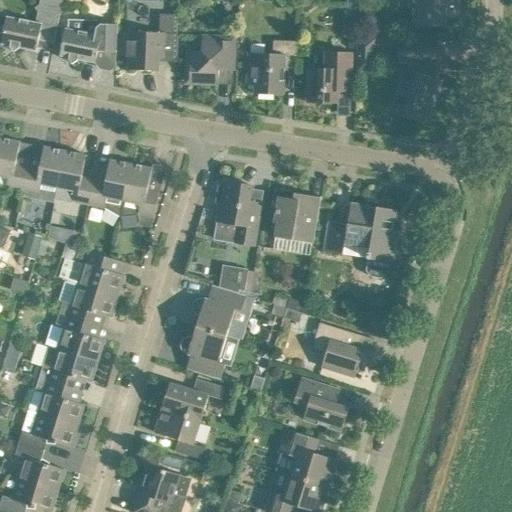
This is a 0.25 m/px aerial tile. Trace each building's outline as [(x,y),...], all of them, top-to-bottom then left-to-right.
[(4,25),(0,28),(0,30),(2,34),(3,34),(1,44),(10,46),(14,51),(19,48),(37,51),(39,39),(54,42),(58,23),(60,15),(63,0),(44,0),(44,1),(35,7),(38,11),(38,15),(36,22),(7,16),(5,24),(5,25),(4,25)] [(305,13),(316,4),(312,0),(305,0),(299,6),(305,13)] [(409,0),(409,7),(414,7),(414,25),(436,26),(437,16),(458,17),(459,0),(409,0)] [(178,33),(177,33),(177,15),(160,14),(160,32),(130,31),(129,49),(128,69),(158,71),(159,57),(177,58),(177,38),(178,33)] [(101,23),(101,21),(69,20),(68,28),(66,28),(64,36),(60,56),(69,58),(72,63),(78,60),(78,59),(95,63),(98,51),(116,52),(118,24),(101,23)] [(232,63),(233,43),(233,39),(203,38),(202,51),(189,50),(188,81),(218,82),(219,62),(232,63)] [(374,55),(374,39),(358,38),(358,54),(374,55)] [(296,69),(297,41),(274,40),(273,54),(249,53),(248,85),(255,85),(255,93),(283,95),(284,69),(296,69)] [(444,45),(424,44),(400,43),(400,61),(410,62),(407,70),(406,70),(396,102),(410,106),(407,115),(429,122),(442,81),(438,79),(443,63),(444,63),(444,45)] [(353,52),(330,51),(324,51),(323,68),(308,68),(307,102),(338,103),(338,91),(352,92),(352,72),(353,52)] [(23,191),(28,165),(16,163),(21,141),(0,137),(0,175),(8,177),(6,188),(23,191)] [(28,165),(23,191),(38,194),(37,199),(55,202),(56,198),(65,150),(44,146),(40,168),(28,165)] [(89,204),(94,179),(82,176),(86,155),(65,150),(56,198),(89,204)] [(121,216),(131,164),(110,159),(106,181),(94,179),(89,204),(105,208),(119,216),(121,216)] [(121,216),(138,214),(154,218),(160,192),(148,189),(152,168),(131,164),(121,216)] [(218,184),(215,202),(220,203),(217,220),(238,224),(235,242),(255,245),(262,204),(250,202),(252,188),(252,186),(226,181),(225,185),(218,184)] [(313,243),(321,197),(294,193),(293,199),(279,196),(276,216),(275,222),(278,222),(275,237),(313,243)] [(327,239),(325,251),(343,254),(344,248),(345,242),(370,246),(369,252),(368,258),(367,258),(366,263),(367,263),(366,270),(370,276),(381,278),(388,273),(390,262),(393,262),(398,231),(397,230),(398,224),(393,223),(396,209),(377,206),(377,207),(351,203),(348,223),(330,220),(327,239)] [(6,242),(10,231),(0,227),(0,246),(2,246),(4,245),(6,242)] [(68,229),(65,243),(79,248),(82,232),(68,229)] [(29,233),(26,244),(38,247),(41,237),(29,233)] [(38,247),(37,253),(44,255),(50,238),(50,237),(42,235),(41,237),(38,247)] [(104,256),(79,248),(75,261),(69,260),(63,279),(66,280),(118,296),(124,275),(119,273),(123,262),(104,256)] [(252,291),(255,271),(242,269),(239,289),(252,291)] [(255,271),(252,291),(258,292),(260,278),(256,271),(255,271)] [(14,277),(10,290),(19,293),(24,295),(25,291),(28,282),(14,277)] [(59,313),(84,321),(103,327),(106,316),(111,317),(118,296),(66,280),(60,300),(63,301),(59,313)] [(247,295),(232,291),(212,285),(208,298),(205,297),(205,298),(204,298),(201,298),(199,299),(197,301),(195,302),(194,304),(194,305),(194,306),(194,308),(194,309),(195,311),(195,312),(196,313),(197,313),(198,315),(200,316),(196,326),(227,336),(233,338),(235,334),(228,331),(235,309),(242,311),(247,295)] [(36,296),(26,293),(23,302),(33,305),(36,296)] [(4,309),(13,312),(17,301),(8,298),(4,309)] [(287,308),(302,312),(304,302),(290,298),(287,308)] [(302,313),(302,312),(287,308),(284,318),(299,322),(302,313)] [(98,361),(104,340),(99,338),(103,327),(84,321),(59,313),(55,326),(64,329),(58,348),(98,361)] [(359,334),(340,328),(320,322),(312,349),(326,353),(322,367),(355,377),(363,350),(355,348),(359,334)] [(219,362),(227,336),(196,326),(193,336),(192,336),(190,336),(188,337),(187,337),(185,339),(184,340),(183,341),(183,343),(182,345),(182,346),(183,348),(183,350),(184,350),(185,352),(186,352),(187,353),(188,354),(191,356),(187,369),(221,379),(226,364),(219,362)] [(9,343),(6,355),(18,359),(22,347),(9,343)] [(39,378),(64,386),(83,391),(86,380),(91,382),(98,361),(58,348),(46,345),(40,364),(43,366),(39,378)] [(254,375),(250,389),(261,392),(265,378),(254,375)] [(84,404),(80,403),(83,391),(64,386),(39,378),(35,390),(44,393),(38,413),(78,425),(84,404)] [(225,387),(216,384),(197,378),(193,390),(170,383),(163,407),(201,419),(209,395),(221,399),(225,387)] [(340,390),(321,384),(302,378),(295,401),(308,405),(304,419),(342,431),(349,408),(336,404),(340,390)] [(201,420),(201,419),(163,407),(155,432),(179,439),(175,451),(203,459),(206,448),(193,444),(201,420)] [(29,410),(19,443),(44,450),(48,439),(71,446),(78,425),(38,413),(29,410)] [(319,439),(300,433),(286,429),(279,452),(296,457),(291,474),(329,486),(337,459),(315,452),(319,439)] [(41,462),(44,450),(19,443),(15,455),(24,458),(18,478),(58,490),(64,469),(41,462)] [(139,485),(132,507),(146,511),(181,511),(186,498),(174,494),(180,475),(180,474),(168,470),(149,464),(142,487),(139,485)] [(318,511),(320,511),(329,486),(291,474),(285,495),(267,490),(262,509),(271,511),(291,511),(294,504),(318,511)] [(52,511),(58,490),(18,478),(12,498),(3,495),(0,505),(0,507),(14,511),(25,511),(28,504),(52,511)] [(243,491),(233,488),(230,498),(240,501),(243,491)]
